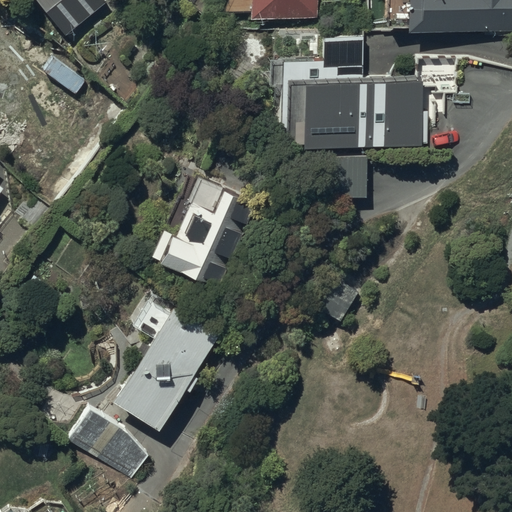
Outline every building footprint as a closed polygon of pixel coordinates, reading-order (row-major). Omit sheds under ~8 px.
[(32,0),(62,36),(101,4),(97,0),(32,0)] [(316,21),(316,0),(248,0),(249,20),(316,21)] [(511,0),(404,0),(404,30),(511,31),(511,0)] [(420,143),(426,142),(425,132),(430,132),(430,124),(434,124),(433,114),(443,113),(442,93),(458,93),(455,57),(415,59),(415,72),(362,75),(360,39),(320,42),(321,60),(266,63),(267,89),(276,88),(279,146),(299,145),(300,152),(420,145),(420,143)] [(364,198),(364,155),(325,155),(325,198),(364,198)] [(159,230),(147,257),(157,261),(156,265),(217,289),(252,203),(221,191),(223,185),(195,174),(184,201),(188,203),(175,236),(159,230)] [(334,274),(314,308),(339,323),(359,289),(334,274)] [(61,296),(32,275),(21,290),(50,311),(61,296)] [(152,289),(130,327),(149,338),(109,404),(156,432),(182,389),(188,393),(205,366),(201,363),(217,337),(210,333),(214,326),(152,289)] [(147,453),(124,427),(90,405),(68,438),(130,478),(147,453)]
